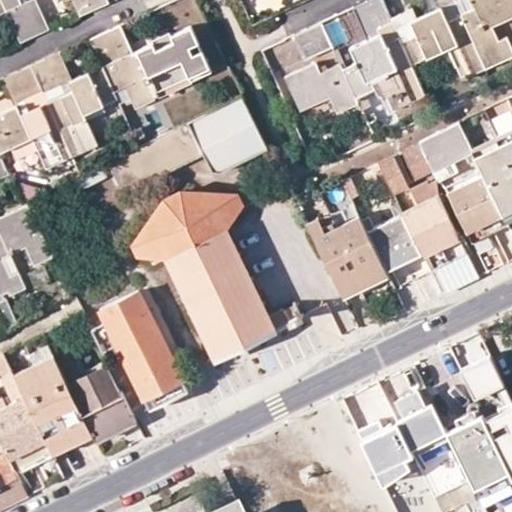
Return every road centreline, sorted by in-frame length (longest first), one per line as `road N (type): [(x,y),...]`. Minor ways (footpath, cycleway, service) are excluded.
road 1 (tertiary): [(56,511),(511,290)]
road 2 (residential): [(135,2),(0,65)]
